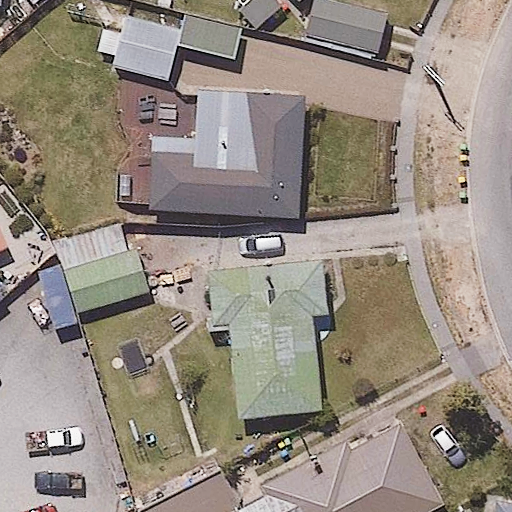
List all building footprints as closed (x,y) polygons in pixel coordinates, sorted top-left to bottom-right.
[(389,7),(362,0),(312,0),(304,34),(378,52),(389,7)] [(116,50),(114,62),(171,74),(181,26),(103,9),(95,46),(116,50)] [(133,78),(131,200),(304,204),(306,81),(133,78)] [(0,250),(11,246),(0,218),(0,250)] [(328,308),(323,251),(209,259),(214,329),(240,327),(246,409),(320,403),(312,309),(328,308)] [(419,511),(447,499),(401,403),(228,486),(237,504),(240,511),(419,511)] [(218,466),(138,505),(140,511),(219,511),(237,504),(228,486),(218,466)] [(511,511),(511,500),(486,497),(484,511),(511,511)]
